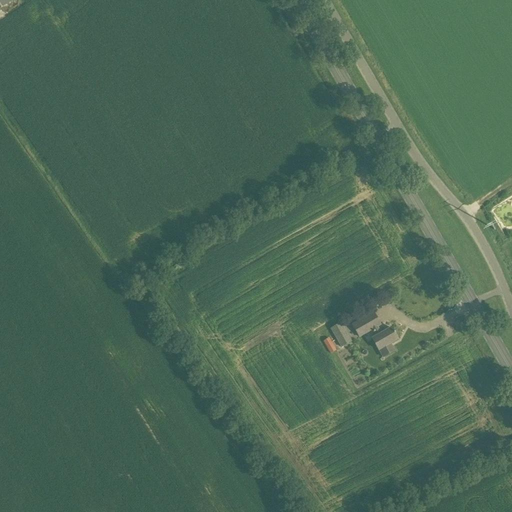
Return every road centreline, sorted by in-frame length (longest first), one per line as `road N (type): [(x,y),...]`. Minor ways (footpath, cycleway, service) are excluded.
road 1 (primary): [(511,371),(298,0)]
road 2 (unclassified): [(511,306),(482,244),(437,185),(326,0)]
